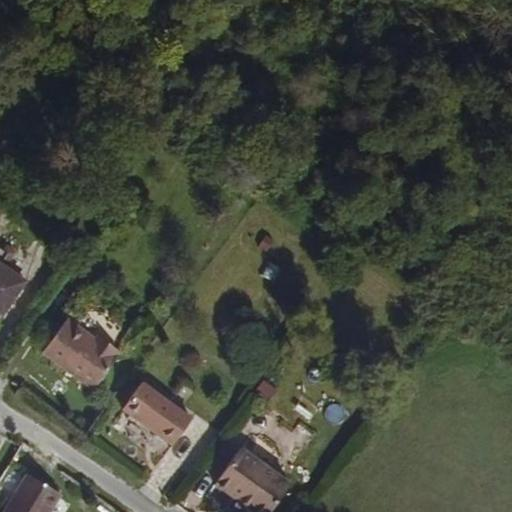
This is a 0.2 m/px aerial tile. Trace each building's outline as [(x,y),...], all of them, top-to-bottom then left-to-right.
[(12,160),(0,148),(0,171),(4,175),(12,160)] [(31,282),(0,261),(0,310),(8,316),(31,282)] [(124,352),(103,337),(98,343),(64,320),(42,351),(97,390),(124,352)] [(193,418),(141,383),(122,411),(174,446),(193,418)] [(253,511),(267,511),(290,479),(240,446),(214,484),(253,511)] [(56,511),(65,498),(28,476),(6,511),(56,511)]
